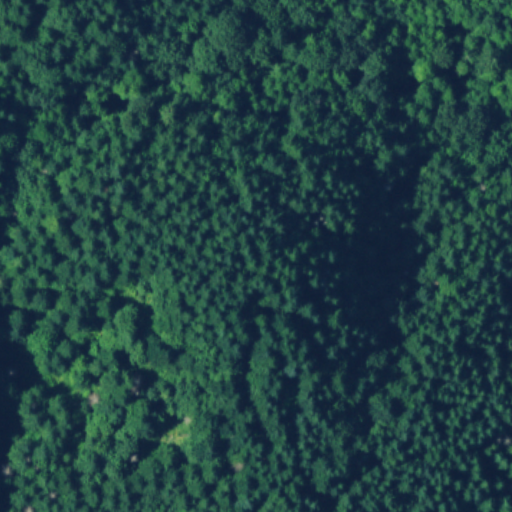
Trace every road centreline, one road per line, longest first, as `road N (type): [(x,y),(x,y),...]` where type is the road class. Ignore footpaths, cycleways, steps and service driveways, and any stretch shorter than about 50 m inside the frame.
road 1 (track): [(511,396),(409,425),(373,447),(320,501)]
road 2 (track): [(279,317),(295,444),(320,501),(317,511)]
